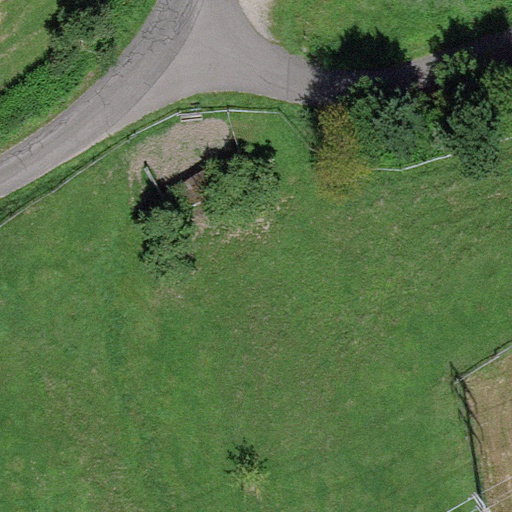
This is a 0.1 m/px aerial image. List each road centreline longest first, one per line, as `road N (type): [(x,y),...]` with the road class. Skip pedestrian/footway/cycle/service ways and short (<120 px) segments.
road 1 (track): [(171,38),(206,49),(280,94),(399,84),(511,49)]
road 2 (track): [(0,183),(171,38),(184,0)]
